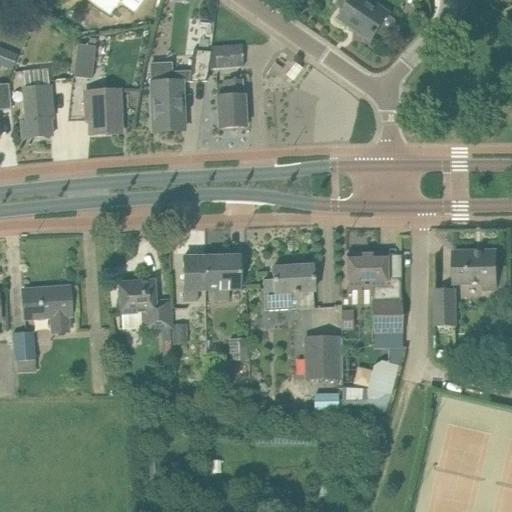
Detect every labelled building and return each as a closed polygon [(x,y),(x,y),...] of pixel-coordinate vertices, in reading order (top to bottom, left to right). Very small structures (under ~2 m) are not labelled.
[(101,0),(115,10),(121,0),(101,0)] [(389,15),(389,14),(368,0),(347,0),(350,2),(339,19),(371,41),(377,32),(384,37),(390,35),(397,26),(396,20),(389,15)] [(92,79),(95,47),(77,45),(74,77),(92,79)] [(211,53),(208,69),(218,69),(242,66),(239,46),(215,49),(211,49),(211,53)] [(267,80),(295,82),(297,50),(270,48),(267,80)] [(207,82),(208,69),(211,53),(192,51),(190,71),(189,82),(207,82)] [(172,63),(149,64),(153,132),(184,130),(181,82),(189,82),(190,71),(172,72),(172,63)] [(236,78),(233,78),(233,80),(227,80),(228,96),(217,97),(218,129),(245,127),(244,95),(242,96),(241,80),(236,80),(236,78)] [(222,84),(216,84),(217,97),(228,96),(227,80),(222,80),(222,84)] [(9,84),(0,84),(0,110),(11,109),(9,84)] [(51,104),(49,86),(23,89),(26,121),(21,122),(22,139),(52,136),(49,104),(51,104)] [(85,93),(86,119),(89,119),(90,135),(120,133),(118,91),(85,93)] [(464,106),(452,102),(451,107),(449,111),(462,115),(464,106)] [(453,253),(453,273),(454,285),(483,284),(483,290),(497,290),(496,252),(453,253)] [(377,255),(346,255),(347,275),(347,286),(348,297),(348,299),(348,305),(372,304),(373,319),(373,334),(401,334),(401,320),(401,319),(401,299),(400,279),(386,279),(386,256),(386,254),(377,255)] [(206,291),(205,257),(183,258),(183,302),(197,301),(197,291),(206,291)] [(205,257),(206,291),(213,290),(213,301),(228,301),(228,290),(239,290),(239,257),(205,257)] [(272,269),(272,280),(263,280),(265,311),(313,308),(312,291),(314,291),(312,266),(272,269)] [(119,284),(120,304),(122,330),(160,328),(162,359),(172,358),(168,301),(154,302),(153,282),(119,284)] [(71,316),(70,307),(69,287),(22,291),(24,320),(51,318),(52,334),(68,333),(67,317),(71,316)] [(435,291),(435,327),(455,327),(454,290),(435,291)] [(187,345),(186,324),(172,325),(173,345),(187,345)] [(36,370),(34,332),(13,333),(15,372),(36,370)] [(338,379),(337,337),(305,338),(306,380),(338,379)] [(230,361),(247,361),(246,338),(229,339),(230,361)] [(343,400),(343,415),(367,414),(385,414),(390,393),(397,368),(388,365),(382,364),(374,368),(373,373),(369,388),(369,389),(368,394),(369,400),(343,400)] [(365,389),(369,370),(355,367),(352,386),(365,389)] [(314,395),(313,411),(336,412),(336,395),(314,395)] [(165,511),(157,460),(139,463),(146,511),(165,511)]
